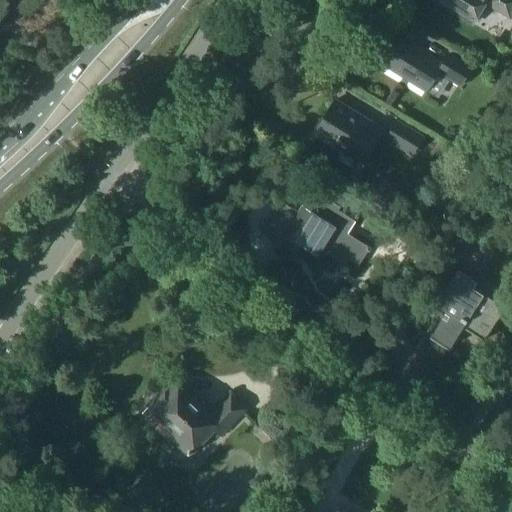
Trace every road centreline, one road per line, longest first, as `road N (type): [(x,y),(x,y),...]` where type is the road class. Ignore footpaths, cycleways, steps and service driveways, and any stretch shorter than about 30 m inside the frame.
road 1 (residential): [(511,473),(369,401),(110,169)]
road 2 (primary): [(0,185),(182,0)]
road 3 (unclassified): [(110,169),(221,0)]
road 4 (unclassified): [(0,336),(110,169)]
road 5 (primary): [(139,0),(0,140)]
